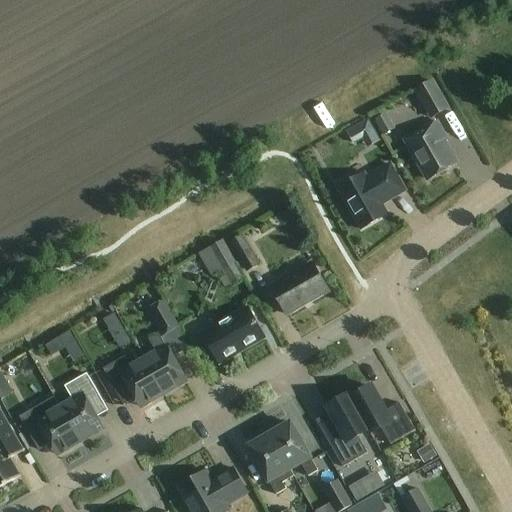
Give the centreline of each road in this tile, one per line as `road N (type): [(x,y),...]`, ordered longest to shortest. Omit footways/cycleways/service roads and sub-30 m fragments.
road 1 (residential): [(399,296),(10,511)]
road 2 (residential): [(511,499),(399,296)]
road 3 (residential): [(399,296),(395,273),(415,248),(511,178)]
